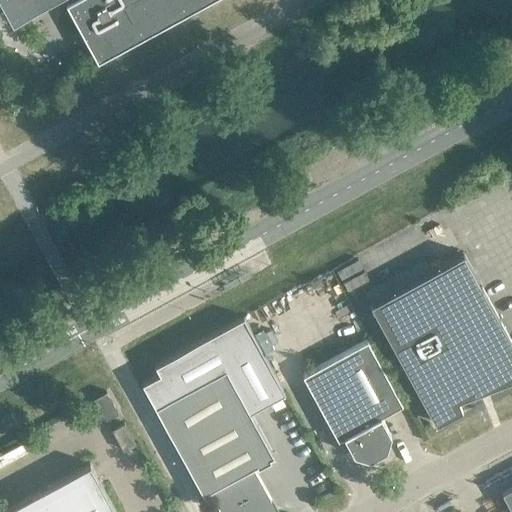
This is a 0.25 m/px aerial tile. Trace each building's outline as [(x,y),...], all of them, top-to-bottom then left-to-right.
[(1,0),(13,22),(52,0),(70,0),(65,3),(97,61),(208,0),(1,0)] [(511,378),(511,342),(463,253),(370,303),(436,423),(462,409),(457,400),(511,378)] [(367,339),(302,375),(338,440),(344,437),(354,455),(369,459),(386,450),(391,434),(381,416),(403,404),(367,339)] [(225,368),(155,406),(203,493),(208,490),(220,511),(272,511),(274,505),(253,466),(268,457),(268,458),(273,455),(225,368)] [(118,412),(106,391),(94,398),(106,419),(118,412)] [(122,451),(135,444),(123,422),(110,429),(122,451)] [(116,511),(89,463),(0,511),(116,511)] [(511,511),(511,486),(502,492),(510,507),(499,511),(511,511)]
